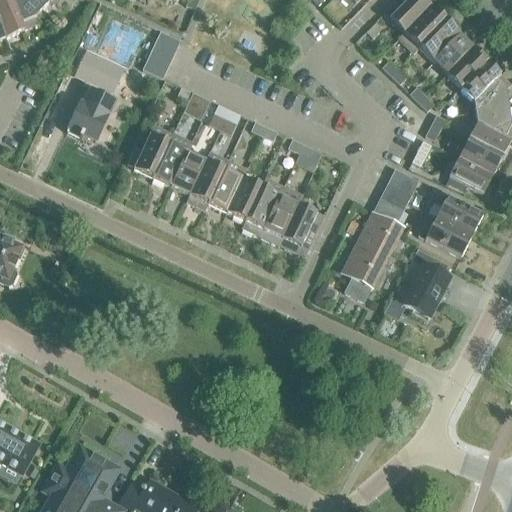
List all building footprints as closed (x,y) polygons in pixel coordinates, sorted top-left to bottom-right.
[(9,0),(2,0),(0,1),(0,34),(3,42),(23,33),(9,0)] [(37,27),(34,19),(41,12),(29,0),(9,0),(23,33),(37,27)] [(57,7),(59,0),(29,0),(41,12),(49,4),(57,7)] [(194,13),(198,2),(193,0),(188,0),(185,9),(194,13)] [(324,2),(322,0),(308,0),(317,9),(324,2)] [(396,41),(397,42),(403,37),(430,9),(420,0),(409,0),(399,11),(393,5),(382,16),(402,35),(396,41)] [(430,9),(403,37),(397,42),(410,54),(415,49),(418,51),(444,24),(430,9)] [(371,42),(386,27),(380,21),(365,36),(371,42)] [(418,51),(432,65),(459,38),(444,24),(418,51)] [(154,46),(174,55),(179,44),(159,35),(154,46)] [(362,51),(371,42),(365,36),(356,45),(362,51)] [(472,50),(459,38),(432,65),(445,78),(472,50)] [(149,57),(169,66),(174,55),(154,46),(149,57)] [(445,78),(460,92),(486,65),(472,50),(445,78)] [(111,95),(121,72),(85,56),(75,78),(111,95)] [(161,82),(169,66),(149,57),(141,73),(161,82)] [(381,71),(390,79),(397,72),(388,64),(381,71)] [(499,77),(486,65),(460,92),(472,104),(472,105),(499,77)] [(405,81),(397,72),(390,79),(398,88),(405,81)] [(472,105),(474,115),(507,110),(504,93),(510,88),(499,77),(472,105)] [(176,100),(187,106),(191,96),(180,91),(176,100)] [(417,106),(424,99),(415,91),(408,98),(417,106)] [(79,106),(65,135),(80,142),(82,139),(95,145),(114,104),(90,93),(83,108),(79,106)] [(191,96),(187,106),(198,111),(202,101),(191,96)] [(433,108),(424,99),(417,106),(426,115),(433,108)] [(213,118),(224,123),(228,113),(217,108),(213,118)] [(511,128),(510,127),(507,110),(474,115),(476,126),(510,144),(511,139),(511,128)] [(228,113),(224,123),(235,128),(240,119),(228,113)] [(435,118),(430,129),(438,134),(444,123),(435,118)] [(250,135),(261,140),(265,131),(254,125),(250,135)] [(476,127),(467,144),(500,162),(510,144),(476,126),(476,127)] [(433,144),(438,134),(430,129),(424,140),(433,144)] [(265,131),(261,140),(272,145),(276,136),(265,131)] [(152,182),(170,190),(186,156),(191,146),(172,137),(168,147),(152,182)] [(132,173),(152,182),(168,147),(148,138),(141,154),(134,151),(126,168),(133,171),(132,173)] [(287,152),(298,157),(302,148),(291,143),(287,152)] [(422,144),(416,155),(425,159),(430,149),(422,144)] [(467,144),(465,147),(457,162),(491,180),(500,162),(467,144)] [(313,153),(302,148),(298,157),(309,162),(313,153)] [(205,164),(189,199),(185,206),(204,215),(207,207),(223,173),(227,164),(209,155),(205,164)] [(416,155),(411,166),(419,170),(425,159),(416,155)] [(170,190),(189,199),(205,164),(186,156),(170,190)] [(451,160),(448,165),(454,169),(457,163),(451,160)] [(457,162),(457,163),(454,169),(447,181),(481,199),(491,180),(457,162)] [(227,164),(223,173),(207,207),(226,216),(242,181),(246,172),(227,164)] [(394,173),(386,187),(410,199),(418,185),(394,173)] [(260,190),(242,181),(226,216),(244,225),(260,190)] [(241,232),(259,240),(283,189),(265,181),(260,190),(244,225),(241,232)] [(379,202),(402,214),(410,199),(386,187),(379,202)] [(259,240),(278,249),(297,207),(302,198),(283,189),(259,240)] [(441,210),(435,222),(471,240),(482,219),(439,197),(434,206),(441,210)] [(371,292),(402,232),(395,229),(398,224),(402,214),(379,202),(371,216),(353,252),(362,257),(349,281),(342,295),(362,306),(369,291),(371,292)] [(323,219),(297,207),(278,249),(303,261),(323,219)] [(422,230),(417,240),(459,262),(471,240),(435,222),(429,233),(422,230)] [(350,223),(345,234),(351,238),(357,227),(350,223)] [(0,282),(9,286),(24,252),(1,241),(0,242),(0,282)] [(426,326),(436,307),(442,294),(443,295),(449,283),(436,276),(441,266),(416,253),(401,281),(413,287),(402,309),(412,314),(410,317),(426,326)] [(21,432),(9,425),(6,429),(0,425),(0,465),(19,477),(37,447),(19,437),(21,432)] [(122,472),(79,448),(67,471),(57,466),(41,495),(50,500),(43,511),(122,511),(105,502),(122,472)] [(132,483),(119,507),(128,511),(132,511),(134,509),(138,511),(196,511),(197,510),(148,482),(144,490),(132,483)]
